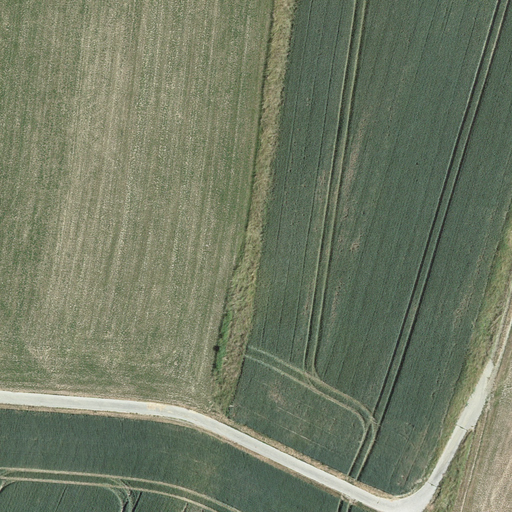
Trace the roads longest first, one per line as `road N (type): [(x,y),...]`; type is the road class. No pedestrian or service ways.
road 1 (track): [(0,394),(193,411),(407,511)]
road 2 (track): [(420,511),(493,363),(511,295)]
